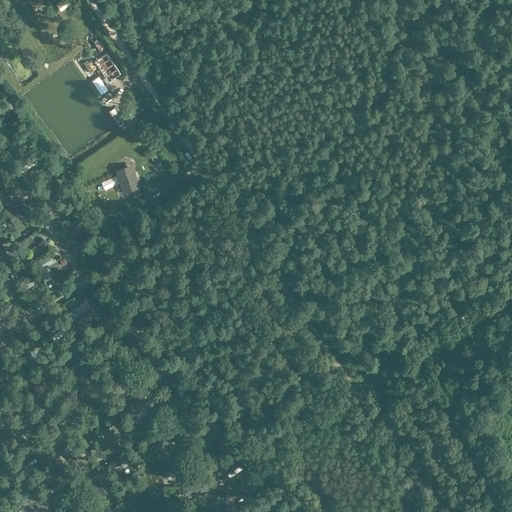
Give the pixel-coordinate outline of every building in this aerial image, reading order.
[(123,76),(108,54),(96,63),(110,84),(123,76)] [(9,111),(5,104),(0,106),(0,119),(3,118),(2,115),(9,111)] [(109,113),(121,131),(126,128),(114,110),(109,113)] [(23,171),(40,160),(36,153),(19,164),(23,171)] [(158,155),(150,157),(154,171),(162,168),(158,155)] [(126,192),(141,187),(136,173),(131,174),(129,167),(119,170),(126,192)] [(37,191),(54,179),(49,173),(33,185),(37,191)] [(0,200),(14,192),(10,185),(0,191),(0,200)] [(17,224),(32,214),(24,202),(9,212),(17,224)] [(68,235),(82,226),(78,220),(64,229),(68,235)] [(37,259),(51,244),(45,239),(31,253),(37,259)] [(5,249),(12,245),(10,241),(3,245),(5,249)] [(11,257),(26,248),(22,242),(7,250),(11,257)] [(46,280),(53,276),(47,266),(56,261),(52,254),(36,263),(46,280)] [(90,275),(109,263),(105,257),(86,269),(90,275)] [(64,259),(57,263),(60,268),(67,264),(64,259)] [(92,279),(95,284),(111,274),(108,269),(92,279)] [(130,319),(144,311),(137,298),(122,306),(130,319)] [(92,308),(73,320),(77,326),(96,314),(92,308)] [(150,324),(146,317),(129,327),(132,333),(133,333),(148,325),(150,324)] [(45,339),(66,326),(61,319),(41,332),(45,339)] [(107,328),(103,322),(87,334),(91,340),(107,328)] [(123,367),(130,362),(117,341),(110,345),(123,367)] [(141,354),(144,360),(152,356),(153,358),(158,355),(157,353),(160,351),(157,345),(141,354)] [(0,386),(4,384),(0,377),(5,373),(7,376),(11,374),(9,371),(12,369),(8,362),(0,367),(0,386)] [(159,378),(175,369),(172,363),(156,372),(159,378)] [(31,372),(41,395),(48,391),(38,369),(31,372)] [(135,373),(115,386),(119,393),(139,380),(135,373)] [(145,394),(148,398),(154,395),(151,390),(145,394)] [(183,413),(204,400),(200,393),(179,406),(183,413)] [(4,411),(21,400),(17,394),(0,404),(4,411)] [(134,413),(139,411),(147,409),(149,414),(150,419),(158,417),(153,399),(131,405),(134,413)] [(61,438),(68,434),(57,412),(50,415),(61,438)] [(35,423),(31,416),(15,425),(19,431),(35,423)] [(198,434),(215,424),(211,418),(194,428),(198,434)] [(104,431),(115,448),(126,441),(116,424),(104,431)] [(160,450),(161,449),(164,441),(169,443),(170,441),(175,443),(179,436),(161,428),(152,447),(160,450)] [(228,428),(221,433),(224,438),(231,433),(228,428)] [(215,457),(235,443),(230,436),(211,450),(215,457)] [(48,438),(26,448),(29,456),(51,445),(48,438)] [(87,461),(70,445),(64,451),(81,467),(87,461)] [(109,466),(113,473),(133,461),(129,454),(109,466)] [(226,468),(231,475),(249,463),(245,456),(226,468)] [(171,479),(189,467),(184,460),(166,472),(171,479)] [(64,470),(63,470),(59,464),(41,473),(44,480),(55,474),(57,477),(61,474),(63,478),(67,476),(64,470)] [(0,477),(10,473),(7,466),(0,468),(0,477)] [(239,492),(259,479),(255,472),(235,486),(239,492)] [(112,488),(102,473),(90,481),(99,496),(112,488)] [(208,489),(206,481),(183,487),(185,495),(208,489)] [(269,491),(248,505),(252,511),(253,511),(254,511),(253,511),(265,511),(271,509),(267,503),(274,499),(269,491)] [(19,504),(23,507),(26,511),(28,511),(39,511),(24,499),(19,504)]
